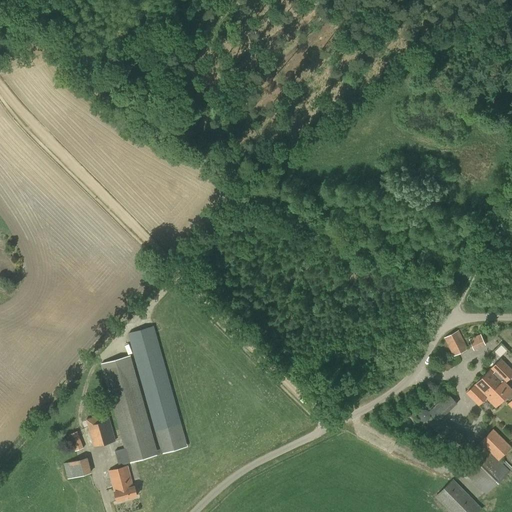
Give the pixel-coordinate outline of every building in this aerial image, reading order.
[(126,447),(115,450),(119,465),(187,446),(153,326),(129,333),(161,448),(156,449),(130,355),(102,363),(126,447)] [(443,338),(453,357),(469,348),(459,330),(443,338)] [(469,339),(474,350),(485,345),(480,334),(469,339)] [(466,393),(476,403),(494,385),(498,388),(504,382),(511,373),(511,369),(501,358),(466,393)] [(494,385),(476,403),(479,405),(486,398),(496,408),(507,397),(510,401),(508,404),(511,407),(511,388),(506,383),(511,375),(511,373),(504,382),(498,388),(494,385)] [(428,412),(437,422),(458,403),(449,393),(428,412)] [(54,412),(71,453),(84,447),(70,414),(63,417),(62,415),(60,410),(54,412)] [(85,420),(94,447),(117,440),(108,413),(85,420)] [(434,440),(458,453),(467,437),(443,423),(434,440)] [(475,456),(462,470),(486,495),(510,471),(511,469),(511,467),(502,457),(511,447),(493,429),(470,452),(475,456)] [(78,460),(64,463),(68,479),(92,472),(88,457),(86,457),(84,452),(76,454),(78,460)] [(108,471),(114,491),(117,501),(137,496),(135,485),(133,486),(127,465),(108,471)] [(435,497),(449,511),(479,511),(483,509),(453,479),(435,497)]
